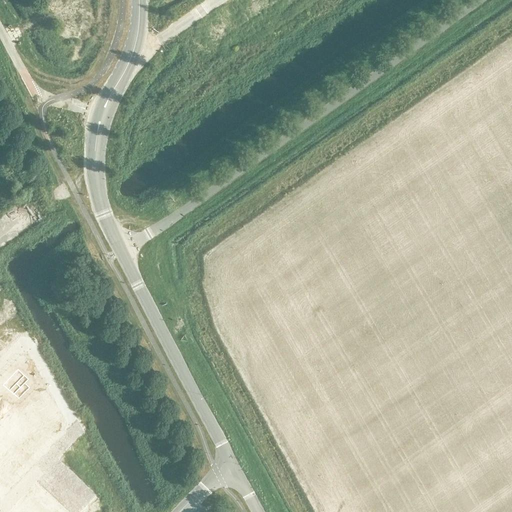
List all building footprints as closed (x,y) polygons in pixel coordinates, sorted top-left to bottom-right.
[(18,369),(2,385),(13,396),(14,395),(19,400),(30,388),(25,384),(29,380),(28,379),(28,378),(27,378),(26,377),(26,376),(26,377),(18,369)] [(19,400),(9,411),(14,417),(18,413),(27,422),(45,403),(35,393),(24,405),(19,400)] [(43,413),(32,424),(37,429),(33,432),(44,443),(46,441),(47,442),(53,436),(51,435),(59,427),(53,422),(54,421),(54,420),(53,419),(52,420),(50,418),(51,417),(50,416),(50,417),(49,416),(48,417),(43,413)] [(13,444),(0,458),(0,460),(10,470),(15,465),(20,469),(21,469),(21,468),(23,466),(24,465),(25,464),(26,463),(28,460),(28,461),(29,460),(29,459),(13,444)] [(0,489),(10,479),(0,470),(0,467),(3,465),(0,462),(0,489)] [(34,506),(30,511),(55,511),(59,509),(41,492),(40,492),(39,492),(39,493),(36,497),(35,497),(34,497),(35,498),(34,499),(35,500),(31,503),(34,506)]
